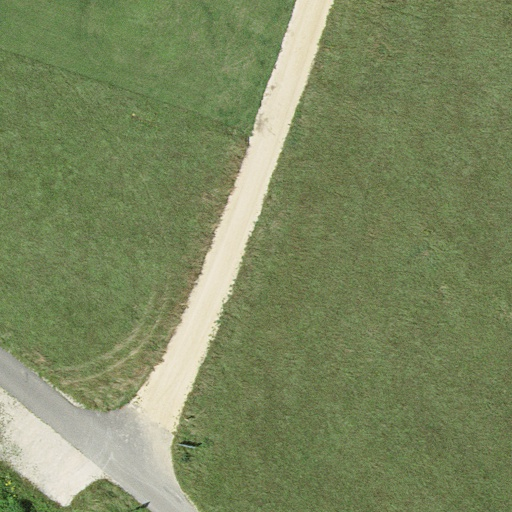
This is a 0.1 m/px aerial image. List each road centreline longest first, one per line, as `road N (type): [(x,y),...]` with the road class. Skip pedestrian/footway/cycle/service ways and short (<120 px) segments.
road 1 (track): [(144,474),(316,0)]
road 2 (unclassified): [(185,511),(0,361)]
